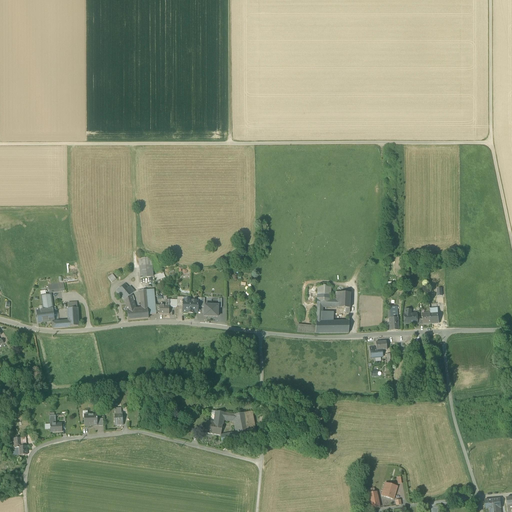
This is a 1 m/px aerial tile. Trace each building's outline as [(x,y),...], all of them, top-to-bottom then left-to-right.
[(138,259),(140,279),(153,277),(151,258),(138,259)] [(108,278),(113,283),(117,280),(113,275),(108,278)] [(63,284),(52,286),(53,293),(64,291),(63,284)] [(124,301),(128,298),(123,293),(128,288),(125,284),(119,289),(118,289),(116,291),(124,301)] [(130,287),(128,288),(123,293),(128,298),(131,295),(134,292),(130,287)] [(317,287),(317,299),(330,300),(331,287),(317,287)] [(154,290),(146,290),(148,309),(148,315),(156,315),(156,313),(155,306),(154,290)] [(344,308),(350,309),(350,293),(335,292),(335,300),(339,300),(338,308),(344,308)] [(36,311),(38,323),(52,322),(54,321),(53,310),(53,309),(53,308),(51,295),(41,296),(43,310),(36,311)] [(136,310),(131,295),(128,298),(124,301),(127,311),(136,310)] [(317,299),(316,307),(323,307),(338,308),(339,300),(335,300),(330,300),(317,299)] [(166,306),(159,306),(159,313),(159,314),(169,314),(169,307),(169,300),(166,300),(166,306)] [(388,310),(388,319),(389,318),(398,317),(398,306),(390,307),(391,310),(388,310)] [(77,308),(74,309),(68,309),(68,321),(69,327),(78,326),(77,308)] [(148,315),(148,309),(142,309),(136,310),(127,311),(128,320),(148,318),(148,315)] [(410,324),(411,324),(412,324),(413,324),(416,324),(416,323),(416,318),(416,315),(410,315),(410,311),(406,310),(405,310),(405,313),(405,314),(405,315),(404,315),(404,316),(404,324),(410,324)] [(439,324),(438,312),(431,313),(431,321),(431,324),(439,324)] [(333,313),(322,313),(322,322),(332,322),(333,313)] [(423,325),(431,324),(431,321),(431,313),(422,314),(422,319),(423,325)] [(389,318),(390,331),(399,330),(398,317),(389,318)] [(332,322),(322,322),(316,322),(316,326),(315,334),(348,334),(349,322),(332,322)] [(297,332),(315,334),(316,326),(297,325),(297,332)] [(375,342),(376,349),(376,351),(382,350),(387,350),(386,341),(375,342)] [(383,357),(382,350),(376,351),(376,349),(374,349),(374,347),(370,347),(371,358),(383,357)] [(216,413),(214,422),(213,425),(223,427),(224,419),(226,412),(217,410),(216,413)] [(246,425),(248,437),(256,436),(252,411),(244,413),(245,421),(246,425)] [(114,414),(115,426),(123,425),(122,412),(120,412),(120,414),(114,414)] [(224,419),(235,421),(234,415),(235,415),(235,414),(226,412),(224,419)] [(244,413),(235,415),(234,415),(235,421),(235,423),(245,421),(244,413)] [(84,418),(84,426),(94,426),(94,424),(97,424),(97,414),(93,414),(93,415),(84,415),(84,418)] [(221,436),(223,427),(213,425),(214,422),(208,421),(205,432),(221,436)] [(62,423),(55,424),(50,424),(50,432),(62,432),(62,423)] [(248,437),(246,425),(236,426),(237,433),(228,435),(229,441),(248,437)] [(382,497),(393,500),(397,487),(386,484),(382,497)] [(367,493),(371,510),(378,508),(375,492),(367,493)] [(488,511),(493,511),(492,499),(485,500),(486,509),(489,509),(488,511)] [(500,499),(492,499),(493,511),(500,511),(499,508),(500,508),(501,508),(500,499)]
